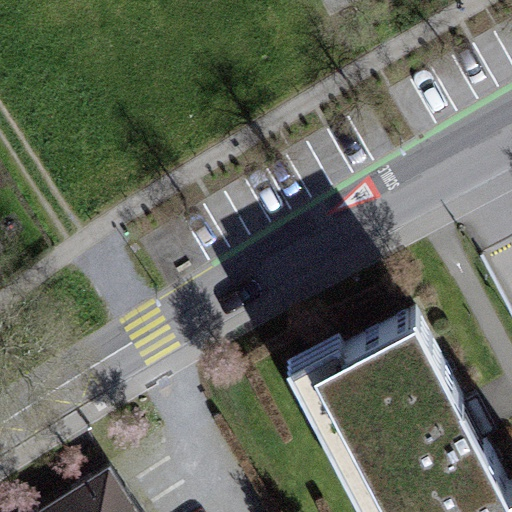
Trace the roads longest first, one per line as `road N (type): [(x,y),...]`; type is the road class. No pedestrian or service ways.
road 1 (residential): [(511,127),(0,427)]
road 2 (track): [(95,251),(0,87)]
